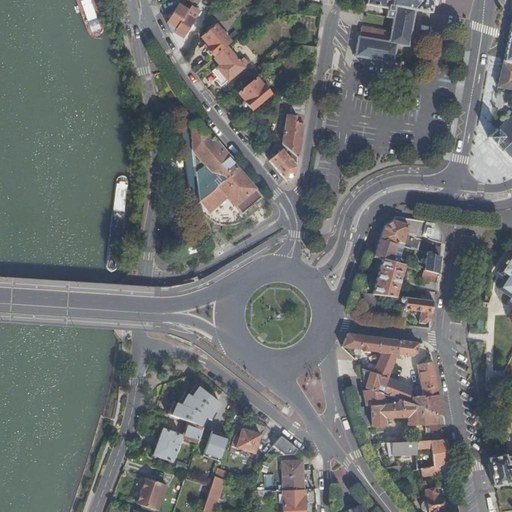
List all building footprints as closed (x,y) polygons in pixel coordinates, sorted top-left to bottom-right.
[(172,33),(179,47),(185,39),(183,37),(196,15),(198,12),(194,9),(195,8),(200,0),(194,0),(193,3),(188,11),(174,32),(172,33)] [(358,36),(355,56),(394,63),(397,44),(409,46),(416,9),(432,12),(434,0),(367,0),(367,4),(387,8),(387,6),(389,7),(387,16),(394,18),(391,32),(362,27),(360,36),(358,36)] [(174,32),(188,11),(178,4),(174,11),(171,15),(167,23),(172,33),(174,32)] [(206,48),(213,56),(230,42),(225,37),(214,24),(207,29),(209,31),(201,38),(208,46),(206,48)] [(511,26),(501,76),(498,86),(511,88),(511,26)] [(285,44),(254,70),(256,73),(287,47),(285,44)] [(317,47),(300,45),(299,54),(315,55),(316,51),(317,47)] [(219,65),(216,67),(227,81),(244,67),(243,66),(247,64),(242,58),(238,61),(232,54),(233,54),(227,46),(213,58),(219,65)] [(252,110),(271,94),(263,85),(263,86),(257,78),(239,93),(245,101),(244,101),(252,110)] [(297,123),(304,124),(305,120),(305,116),(308,100),(293,98),(290,116),(297,117),(297,123)] [(288,153),(297,163),(304,124),(297,123),(297,117),(290,116),(288,115),(283,144),(290,152),(288,153)] [(489,137),(511,161),(511,115),(511,116),(511,117),(506,122),(505,121),(504,123),(499,129),(498,128),(496,129),(497,130),(492,135),(491,134),(489,137)] [(254,203),(261,197),(196,122),(190,124),(198,207),(207,217),(211,221),(217,224),(223,226),(229,226),(237,223),(240,222),(245,219),(241,214),(254,203)] [(282,149),(269,161),(287,181),(294,179),(297,167),(282,149)] [(241,214),(245,219),(258,208),(254,203),(241,214)] [(434,223),(395,216),(394,221),(393,221),(386,225),(381,240),(403,246),(417,250),(421,236),(428,238),(428,239),(442,243),(443,236),(434,223)] [(403,246),(381,240),(374,257),(383,260),(398,264),(403,246)] [(427,243),(425,252),(426,252),(440,256),(441,247),(427,243)] [(511,251),(498,272),(511,281),(511,282),(511,284),(511,286),(511,251)] [(438,273),(440,256),(426,252),(424,270),(438,273)] [(398,264),(383,260),(372,294),(375,294),(396,296),(404,265),(398,264)] [(438,273),(424,270),(419,286),(435,290),(436,287),(438,273)] [(361,292),(356,306),(374,309),(375,302),(374,302),(375,294),(372,294),(361,292)] [(388,378),(393,365),(397,353),(399,341),(348,334),(342,347),(383,353),(375,373),(388,379),(388,378)] [(397,353),(393,365),(398,365),(399,364),(401,364),(404,355),(414,356),(417,353),(418,347),(421,347),(422,344),(399,341),(397,353)] [(402,401),(443,415),(440,399),(433,362),(417,365),(420,383),(406,386),(388,378),(388,379),(385,388),(383,394),(402,401)] [(388,379),(375,373),(371,373),(359,368),(361,377),(364,378),(364,382),(368,383),(366,388),(369,390),(376,392),(379,385),(385,388),(388,379)] [(366,407),(371,427),(374,427),(374,429),(385,429),(385,418),(408,417),(408,425),(444,424),(443,415),(402,401),(402,404),(385,405),(383,394),(376,392),(369,390),(363,391),(366,407)] [(194,401),(187,422),(202,427),(201,430),(213,434),(221,410),(194,401)] [(158,402),(155,411),(172,417),(175,409),(158,402)] [(364,427),(371,427),(366,407),(360,407),(364,427)] [(202,427),(187,422),(182,436),(186,437),(185,440),(196,444),(201,430),(202,427)] [(261,434),(242,428),(236,447),(255,453),(261,434)] [(162,429),(153,455),(171,461),(180,436),(162,429)] [(297,449),(281,436),(267,453),(269,455),(293,454),(297,449)] [(447,440),(382,443),(382,446),(388,446),(389,456),(417,455),(417,449),(432,449),(433,468),(438,467),(451,464),(450,454),(447,440)] [(506,455),(491,458),(488,459),(493,486),(496,486),(511,483),(511,481),(511,480),(511,456),(506,458),(506,455)] [(226,458),(221,456),(217,468),(222,470),(226,458)] [(420,467),(432,465),(430,458),(419,461),(420,467)] [(283,490),(303,489),(302,460),(282,461),(282,475),(273,475),(274,490),(283,490)] [(389,476),(393,475),(400,474),(399,466),(383,469),(386,472),(389,476)] [(433,468),(422,470),(423,477),(439,474),(438,467),(433,468)] [(214,476),(215,474),(203,470),(198,484),(210,488),(214,476)] [(167,482),(146,475),(136,503),(158,511),(167,482)] [(214,476),(210,488),(201,511),(213,511),(224,480),(214,476)] [(303,489),(283,490),(283,511),(304,511),(305,507),(304,495),(304,489),(303,489)] [(429,511),(430,511),(429,511),(444,511),(445,511),(447,510),(446,501),(443,501),(443,499),(442,499),(442,498),(440,497),(438,497),(436,489),(426,491),(428,501),(423,502),(421,505),(420,508),(421,510),(422,511),(429,511)]
